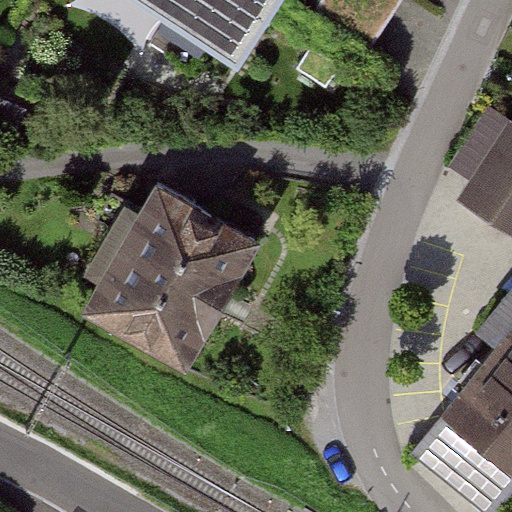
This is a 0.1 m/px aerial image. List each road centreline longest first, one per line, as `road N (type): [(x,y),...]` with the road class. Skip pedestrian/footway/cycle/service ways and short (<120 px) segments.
road 1 (residential): [(417,171),(218,151),(0,162)]
road 2 (residential): [(412,511),(372,444),(360,387),(375,287),(417,171)]
road 3 (residential): [(417,171),(495,0)]
road 4 (residential): [(0,450),(117,511)]
